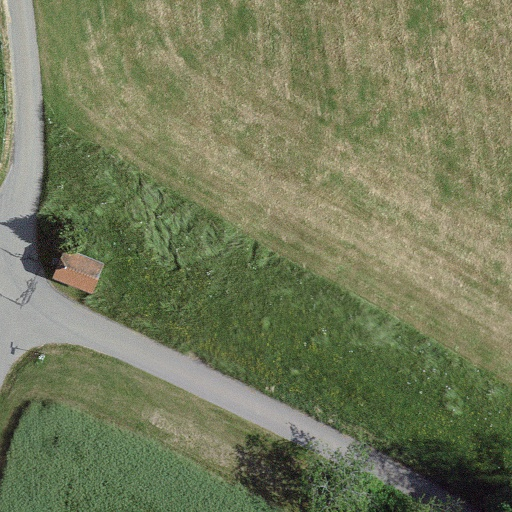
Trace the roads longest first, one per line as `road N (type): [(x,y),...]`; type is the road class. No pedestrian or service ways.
road 1 (unclassified): [(10,287),(263,406),(461,511)]
road 2 (unclassified): [(25,0),(34,160),(10,287)]
